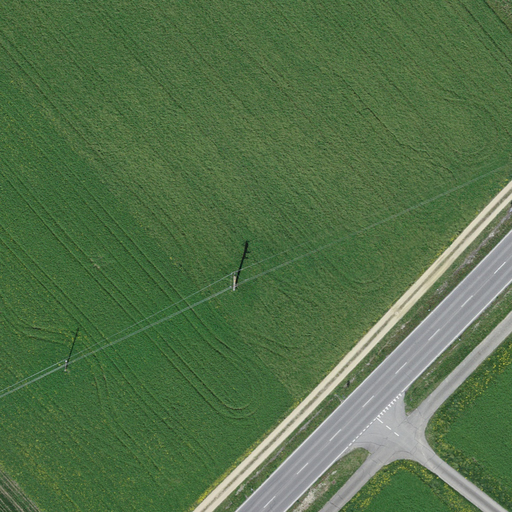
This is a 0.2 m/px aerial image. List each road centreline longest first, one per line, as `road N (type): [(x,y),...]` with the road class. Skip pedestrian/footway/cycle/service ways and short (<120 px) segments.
road 1 (track): [(511,176),(197,511)]
road 2 (secondary): [(258,511),(511,255)]
road 3 (track): [(511,319),(328,511)]
road 4 (track): [(492,511),(361,406)]
